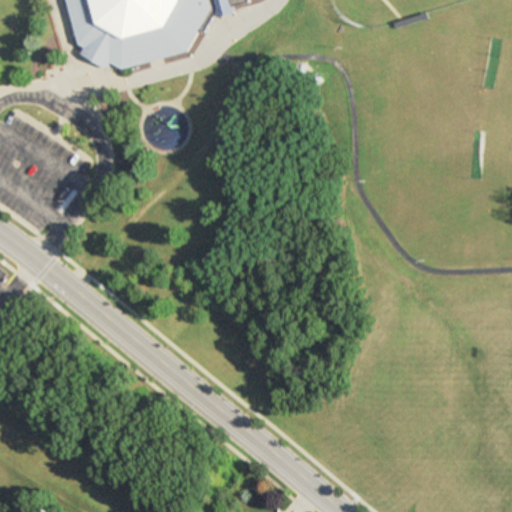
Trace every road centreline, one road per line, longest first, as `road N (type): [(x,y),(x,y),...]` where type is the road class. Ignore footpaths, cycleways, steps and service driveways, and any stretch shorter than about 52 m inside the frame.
road 1 (tertiary): [(333,511),(0,235)]
road 2 (track): [(68,290),(205,148),(234,60)]
